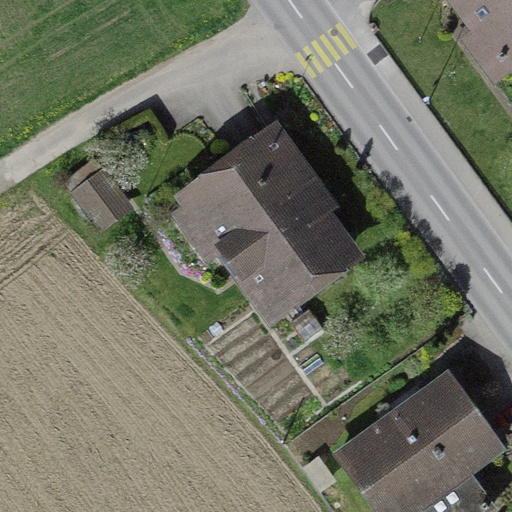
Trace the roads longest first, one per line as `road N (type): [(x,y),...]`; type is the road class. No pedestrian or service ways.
road 1 (tertiary): [(283,0),(511,316)]
road 2 (track): [(0,206),(295,17)]
